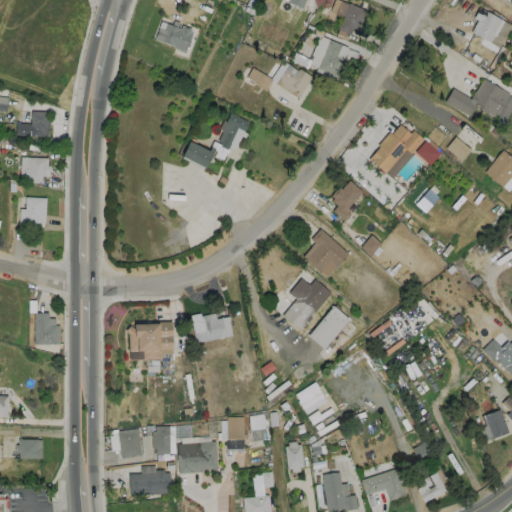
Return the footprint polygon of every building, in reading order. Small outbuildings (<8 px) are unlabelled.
[(336,27),(353,36),(365,11),(342,0),(334,0),(329,12),(341,18),(336,27)] [(501,19),(489,41),(469,31),(475,18),(472,16),(477,6),(501,19)] [(177,21),(175,26),(179,28),(180,24),(190,28),(189,30),(191,31),(183,51),(172,46),(172,45),(162,41),(153,38),(157,27),(162,28),(164,22),(170,24),(172,19),(177,21)] [(341,58),(334,75),(315,67),(327,38),(340,44),(335,55),(341,58)] [(274,61),(279,65),(282,62),(287,63),(297,70),(298,68),(310,76),(297,97),(271,81),(265,91),(255,84),(256,83),(245,77),(251,67),(264,75),(274,61)] [(481,77),(508,93),(494,117),(486,112),(486,113),(472,105),(467,114),(443,101),(451,87),(468,97),(473,90),(474,90),(481,77)] [(48,111),(47,136),(22,134),(23,123),(29,123),(30,110),(48,111)] [(228,112),(246,121),(242,129),(236,126),(226,148),(225,147),(225,148),(219,145),(219,144),(218,143),(219,142),(216,140),(221,129),(218,127),(221,119),(224,120),(228,112)] [(399,124),(409,133),(412,129),(422,139),(409,153),(404,149),(394,160),(396,161),(385,173),(370,160),(369,161),(366,159),(378,146),(376,145),(388,131),(390,133),(399,124)] [(469,149),(459,161),(444,147),(453,135),(469,149)] [(187,140),(207,149),(209,145),(213,146),(203,166),(179,155),(187,140)] [(413,152),(428,165),(438,153),(424,140),(413,152)] [(511,159),(511,171),(500,186),(482,171),(500,149),(511,159)] [(47,157),(46,165),(44,165),(43,175),(41,175),(40,182),(26,181),(27,156),(47,157)] [(347,179),(360,190),(346,207),(348,209),(346,211),(349,213),(343,220),(331,210),(335,204),(330,200),(332,197),(329,195),(337,186),(340,188),(347,179)] [(407,196),(420,181),(433,190),(417,204),(407,196)] [(45,197),(44,206),(40,206),(39,222),(18,221),(19,207),(24,208),(24,195),(45,197)] [(159,224),(161,229),(173,225),(173,221),(159,224)] [(346,252),(334,266),(328,261),(318,273),(302,258),(314,243),(308,238),(318,227),(346,252)] [(379,243),(369,255),(358,246),(369,234),(379,243)] [(299,277),(306,283),(306,282),(308,284),(312,278),(323,287),(317,294),(322,298),(297,329),(280,315),(294,298),(286,292),(299,277)] [(346,317),(321,348),(305,334),(331,304),(346,317)] [(58,324),(58,343),(32,343),(32,311),(46,311),(46,317),(53,317),(53,324),(58,324)] [(198,312),(199,315),(214,312),(215,318),(228,315),(228,319),(231,335),(194,342),(189,314),(198,312)] [(170,320),(170,348),(166,348),(158,348),(158,358),(141,359),(141,349),(137,349),(137,350),(127,350),(127,333),(124,330),(129,324),(132,327),(132,323),(148,322),(148,321),(166,320),(170,320)] [(511,355),(511,377),(503,368),(501,370),(480,349),(491,338),(501,348),(503,346),(511,355)] [(293,392),(300,408),(322,399),(315,382),(293,392)] [(511,401),(511,422),(504,414),(508,410),(499,402),(506,395),(511,401)] [(506,431),(483,440),(478,427),(483,425),(479,415),(497,408),(506,431)] [(248,415),(249,440),(266,439),(265,414),(248,415)] [(225,417),(225,439),(242,439),(241,416),(225,417)] [(168,425),(168,453),(153,453),(153,447),(150,447),(150,431),(153,431),(153,425),(167,425),(168,425)] [(139,453),(119,456),(115,430),(136,427),(139,453)] [(40,439),(40,457),(17,457),(17,452),(14,452),(14,443),(17,443),(17,438),(36,438),(36,439),(40,439)] [(200,471),(177,472),(174,442),(213,440),(215,467),(200,468),(200,471)] [(294,441),(294,444),(298,444),(301,466),(285,468),(282,446),(286,445),(285,442),(294,441)] [(431,457),(423,442),(411,448),(419,463),(431,457)] [(235,447),(235,468),(270,466),(269,446),(235,447)] [(163,468),(163,472),(168,471),(169,492),(168,493),(127,494),(127,473),(138,472),(138,465),(153,464),(153,469),(163,468)] [(395,467),(403,494),(387,499),(383,487),(364,494),(359,479),(395,467)] [(338,471),(341,496),(354,494),(356,508),(341,510),(341,508),(325,510),(320,474),(338,471)] [(444,489),(422,501),(415,489),(414,481),(434,471),(444,489)] [(268,511),(242,511),(240,497),(267,494),(268,511)]
